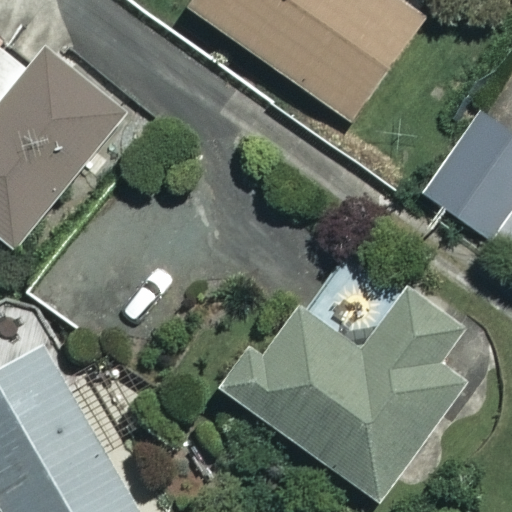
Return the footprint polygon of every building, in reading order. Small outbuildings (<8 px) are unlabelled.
[(413,27),(373,0),(184,0),(179,8),(347,123),(413,27)] [(0,251),(7,257),(124,112),(46,50),(27,74),(0,52),(0,40),(14,24),(0,12),(0,251)] [(511,235),(511,135),(475,111),(420,193),(503,248),(511,235)] [(462,337),(401,293),(361,349),(295,302),(258,354),(241,343),(209,388),(249,416),(230,441),(282,478),(302,450),(376,503),(456,391),(435,376),(462,337)] [(138,511),(38,334),(0,355),(0,511),(138,511)]
